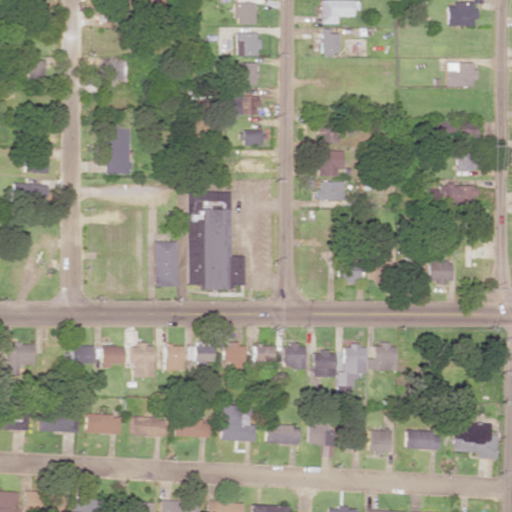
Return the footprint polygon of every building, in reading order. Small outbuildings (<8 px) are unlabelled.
[(316,0),(316,22),(333,23),(334,15),(350,15),(349,0),(316,0)] [(251,23),(252,2),(231,2),(231,23),(251,23)] [(443,25),(471,25),(471,2),(443,2),(443,25)] [(317,52),(335,52),(335,32),(327,32),(327,27),(317,28),(317,52)] [(232,55),(254,54),(254,31),(232,32),(232,55)] [(42,76),(41,59),(25,60),(26,76),(42,76)] [(252,83),(252,62),(235,61),(234,83),(252,83)] [(471,62),(443,61),(443,85),(471,85),(471,62)] [(126,63),(101,63),(102,84),(126,83),(126,63)] [(315,142),(337,141),(337,118),(315,118),(315,142)] [(430,135),(450,135),(450,120),(430,120),(430,135)] [(452,122),(452,141),(475,140),(474,121),(452,122)] [(102,173),(125,173),(126,124),(103,124),(102,173)] [(239,145),(259,144),(259,128),(238,128),(239,145)] [(315,175),(338,175),(339,149),(315,149),(315,175)] [(472,170),(473,152),(453,152),(452,169),(472,170)] [(262,171),(261,155),(230,157),(230,172),(262,171)] [(341,181),(314,180),(314,199),(340,199),(341,181)] [(39,202),(40,183),(9,182),(8,200),(39,202)] [(472,185),(435,184),(434,202),(471,203),(472,185)] [(240,284),(240,255),(226,254),(226,191),(183,190),(182,283),(196,284),(196,288),(229,288),(229,284),(240,284)] [(151,285),(174,285),(173,240),(150,241),(151,285)] [(424,282),(447,281),(447,259),(424,259),(424,282)] [(357,282),(357,260),(338,260),(337,282),(357,282)] [(2,343),(2,375),(17,375),(17,364),(31,364),(30,342),(2,343)] [(184,343),(184,362),(210,361),(210,342),(184,343)] [(150,376),(149,343),(128,344),(129,376),(150,376)] [(241,343),(219,343),(218,360),(226,360),(226,369),(240,369),(241,343)] [(392,343),(367,344),(368,369),(393,369),(392,343)] [(90,365),(90,345),(68,344),(68,364),(90,365)] [(252,344),(251,367),(271,367),(272,344),(252,344)] [(302,344),(280,344),(280,366),(301,367),(302,344)] [(98,365),(121,364),(120,345),(97,345),(98,365)] [(180,369),(180,345),(160,345),(160,370),(180,369)] [(361,345),(339,345),(340,370),(334,370),(334,391),(352,391),(351,373),(362,372),(361,345)] [(332,351),(309,350),(309,375),(331,376),(332,351)] [(217,439),(245,440),(246,404),(218,404),(217,439)] [(115,414),(82,413),(81,432),(114,433),(115,414)] [(127,415),(127,434),(160,435),(160,416),(127,415)] [(171,436),(207,435),(206,418),(170,418),(171,436)] [(305,443),(326,442),(325,421),(304,422),(305,443)] [(487,422),(450,421),(449,451),(473,451),(473,457),(493,458),(494,433),(487,433),(487,422)] [(361,429),(354,429),(354,423),(344,422),(343,448),(360,448),(361,429)] [(262,442),(295,443),(295,424),(262,423),(262,442)] [(364,451),(386,452),(387,429),(365,428),(364,451)] [(435,448),(435,435),(429,435),(429,429),(402,429),(401,448),(435,448)] [(0,511),(14,511),(15,490),(0,489),(0,511)] [(148,511),(149,501),(125,500),(124,511),(148,511)] [(193,511),(194,501),(157,500),(156,511),(193,511)] [(239,511),(240,501),(204,501),(204,511),(239,511)]
